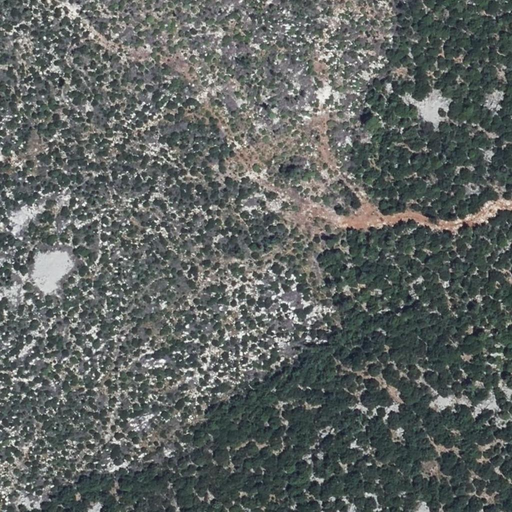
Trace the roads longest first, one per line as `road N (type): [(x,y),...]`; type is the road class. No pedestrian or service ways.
road 1 (track): [(324,223),(254,175),(191,75),(163,51),(117,44),(56,0)]
road 2 (track): [(511,204),(488,204),(476,219),(460,221),(415,208),(324,223)]
